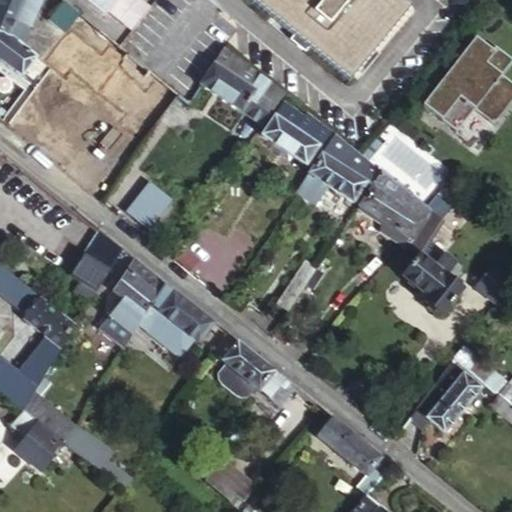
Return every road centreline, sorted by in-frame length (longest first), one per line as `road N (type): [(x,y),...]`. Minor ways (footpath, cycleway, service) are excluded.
road 1 (unclassified): [(470,511),(0,136)]
road 2 (unknown): [(70,193),(155,85)]
